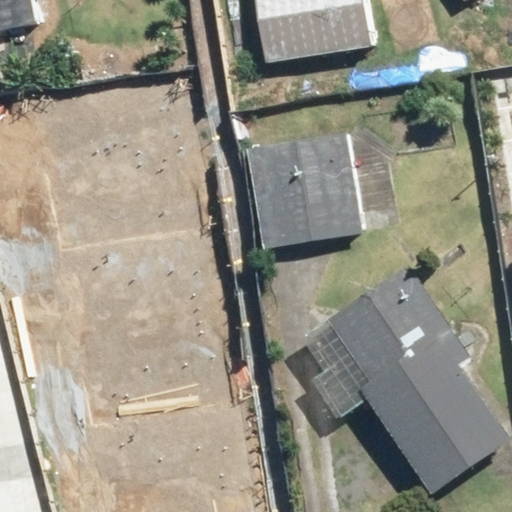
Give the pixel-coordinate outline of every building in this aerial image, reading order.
[(45,0),(0,0),(0,31),(50,22),(45,0)] [(383,0),(272,0),(279,59),(388,47),(383,0)] [(362,130),(278,139),(290,238),(374,228),(362,130)] [(131,392),(140,494),(257,473),(240,330),(167,249),(79,332),(131,392)] [(511,393),(434,265),(348,317),(452,488),(511,451),(511,393)] [(0,511),(61,511),(0,384),(0,511)]
